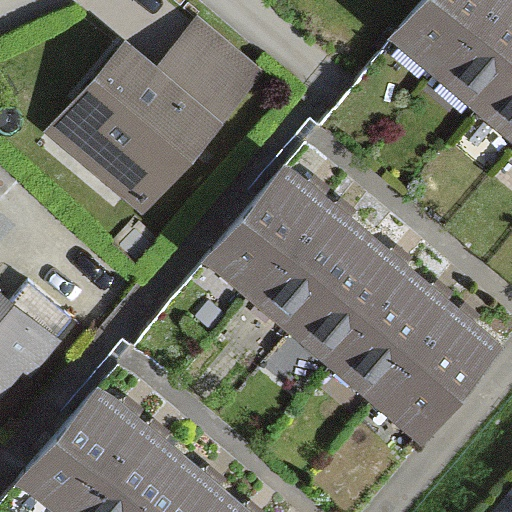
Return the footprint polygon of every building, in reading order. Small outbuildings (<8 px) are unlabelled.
[(511,0),(411,0),(392,23),(511,125),(511,0)] [(141,211),(262,62),(195,8),(153,59),(116,29),(37,127),(141,211)] [(311,167),(286,145),(201,243),(421,432),(505,334),(454,290),(426,266),(366,214),(336,189),(311,167)] [(0,387),(49,329),(0,287),(0,387)] [(133,399),(96,368),(15,465),(71,511),(268,511),(259,504),(215,467),(175,434),(133,399)]
